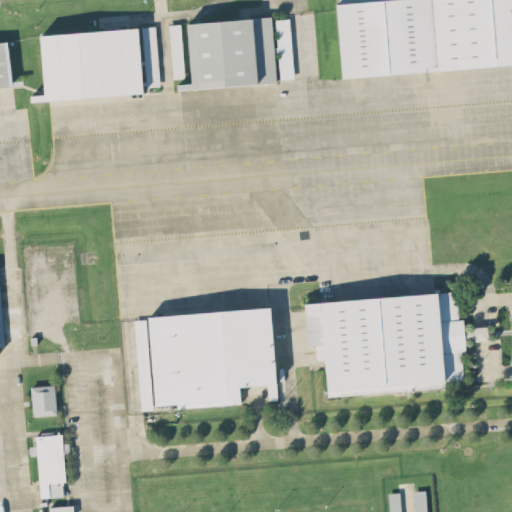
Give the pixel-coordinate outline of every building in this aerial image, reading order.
[(336,8),(434,0),(511,0),(511,70),(341,83),(336,8)] [(170,32),(287,24),(291,83),(174,91),(170,32)] [(145,86),(159,85),(156,25),(142,26),(145,86)] [(39,43),(150,34),(154,90),(44,99),(39,43)] [(8,46),(0,46),(0,81),(12,80),(8,46)] [(303,303),(455,292),(462,379),(445,381),(447,387),(325,396),(323,359),(315,359),(314,343),(306,344),(303,303)] [(134,318),(271,307),(278,400),(253,402),(141,411),(134,318)] [(488,339),(487,326),(465,326),(465,340),(488,339)] [(31,385),(32,415),(56,414),(55,384),(31,385)] [(36,435),(39,496),(65,495),(62,433),(36,435)] [(415,489),(415,511),(427,511),(426,489),(415,489)] [(388,492),(389,511),(401,511),(400,491),(388,492)]
